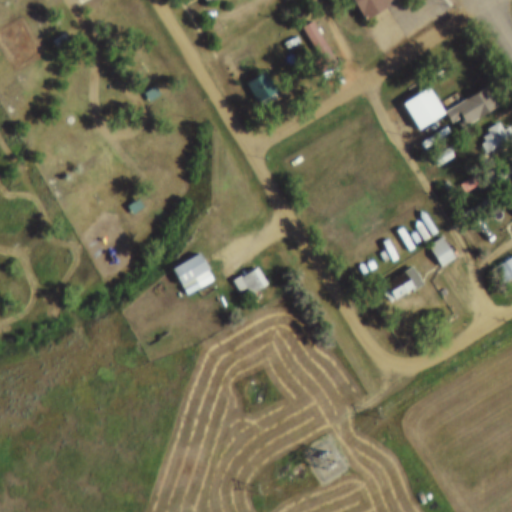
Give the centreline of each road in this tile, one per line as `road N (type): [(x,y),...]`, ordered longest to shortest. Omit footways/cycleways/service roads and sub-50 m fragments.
road 1 (residential): [(406,364),(377,354),(152,0)]
road 2 (residential): [(246,148),(486,0)]
road 3 (residential): [(511,309),(406,364)]
